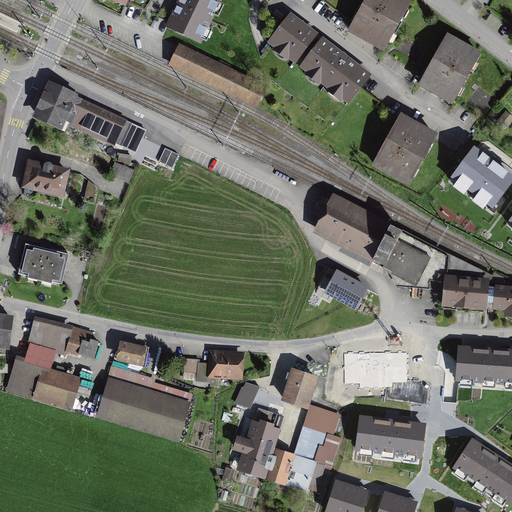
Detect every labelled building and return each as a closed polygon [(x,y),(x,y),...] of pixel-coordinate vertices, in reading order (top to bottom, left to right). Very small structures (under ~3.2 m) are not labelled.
[(174,0),(173,0),(146,0),(143,7),(168,16),(174,0)] [(218,0),(185,0),(189,1),(182,15),(176,12),(169,27),(199,41),(218,0)] [(407,0),(368,0),(351,32),(383,49),(410,1),(407,0)] [(271,42),(295,60),(314,35),(290,17),(271,42)] [(447,36),(420,85),(452,103),(479,54),(447,36)] [(322,41),(303,66),(349,101),(368,76),(322,41)] [(263,87),(181,47),(172,66),(254,106),(263,87)] [(71,122),(81,100),(51,86),(37,116),(60,126),(63,118),(71,122)] [(83,102),(73,123),(115,142),(125,121),(83,102)] [(498,122),(505,128),(511,119),(511,117),(506,112),(498,122)] [(407,184),(434,135),(402,117),(375,166),(407,184)] [(172,168),(179,155),(165,148),(159,162),(172,168)] [(511,178),(474,150),(454,177),(492,206),(511,179),(511,178)] [(131,156),(119,154),(118,161),(130,163),(131,156)] [(109,175),(129,184),(135,170),(115,162),(109,175)] [(44,167),(30,163),(24,191),(24,193),(28,196),(32,195),(34,194),(36,188),(61,194),(67,172),(52,168),(52,166),(49,164),(45,164),(44,167)] [(96,187),(88,180),(84,199),(93,202),(96,187)] [(334,201),(319,230),(374,258),(373,260),(384,266),(401,232),(390,227),(389,229),(334,201)] [(400,286),(445,290),(446,279),(475,282),(476,272),(477,269),(401,232),(384,266),(393,272),(400,286)] [(69,254),(25,244),(18,274),(29,276),(29,273),(39,275),(38,280),(42,281),(43,276),(52,279),(51,282),(62,284),(69,254)] [(345,295),(359,302),(366,289),(353,282),(354,280),(327,266),(321,278),(347,291),(345,295)] [(445,290),(444,303),(485,307),(485,303),(490,303),(491,288),(492,277),(477,269),(476,272),(475,282),(446,279),(445,290)] [(491,288),(490,303),(495,304),(495,307),(508,309),(508,311),(511,312),(511,289),(497,288),(491,288)] [(0,345),(6,346),(11,319),(0,316),(0,345)] [(69,329),(37,321),(31,346),(63,354),(69,329)] [(93,359),(98,342),(76,335),(71,352),(93,359)] [(121,344),(118,360),(145,366),(148,350),(121,344)] [(511,349),(461,345),(458,378),(511,381),(511,349)] [(208,363),(207,377),(220,378),(243,379),(245,351),(209,349),(208,363)] [(346,355),(346,382),(405,381),(405,354),(346,355)] [(198,362),(198,359),(185,358),(184,371),(197,372),(198,362)] [(17,367),(13,379),(10,388),(34,395),(43,367),(19,360),(17,367)] [(208,363),(198,362),(197,372),(196,381),(211,382),(210,386),(220,386),(220,378),(207,377),(208,363)] [(17,367),(9,365),(7,379),(13,379),(17,367)] [(71,408),(80,379),(43,367),(34,395),(34,397),(71,408)] [(98,415),(178,440),(192,395),(145,381),(146,378),(111,367),(107,380),(108,381),(98,415)] [(316,378),(293,371),(284,399),(307,406),(316,378)] [(236,404),(249,409),(259,389),(247,383),(244,388),(243,388),(236,404)] [(308,428),(332,435),(337,417),(316,408),(313,416),(312,415),(308,428)] [(242,469),(261,475),(275,431),(276,431),(281,417),(259,410),(254,424),(255,425),(250,442),(239,438),(236,449),(247,452),(242,469)] [(425,424),(360,417),(356,450),(421,458),(425,424)] [(300,459),(292,456),(284,482),(306,489),(309,480),(318,483),(323,467),(331,469),(341,438),(332,435),(308,428),(307,427),(303,437),(306,438),(300,459)] [(511,497),(511,465),(472,439),(454,468),(508,503),(511,497)] [(276,451),(268,477),(284,482),(292,456),(276,451)] [(360,511),(368,491),(336,481),(325,511),(360,511)] [(413,511),(417,502),(385,492),(378,511),(413,511)]
